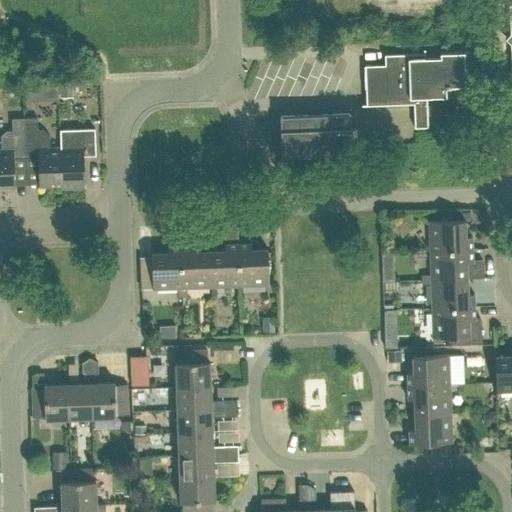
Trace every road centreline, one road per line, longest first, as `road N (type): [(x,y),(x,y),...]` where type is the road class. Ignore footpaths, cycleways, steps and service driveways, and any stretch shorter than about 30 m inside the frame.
road 1 (residential): [(500,194),(295,201),(270,179),(219,76)]
road 2 (residential): [(381,464),(370,361),(343,339),(291,340),(262,355),(252,383),(255,431),(289,466)]
road 3 (residential): [(121,212),(117,127),(127,104),(146,93),(193,91),(219,76)]
road 4 (residential): [(23,349),(110,318),(122,285),(121,220)]
road 5 (residential): [(15,511),(11,384),(23,349)]
road 6 (residential): [(508,511),(502,481),(483,464),(381,464)]
road 7 (residential): [(23,349),(4,323),(0,217)]
road 8 (residential): [(0,217),(121,212)]
